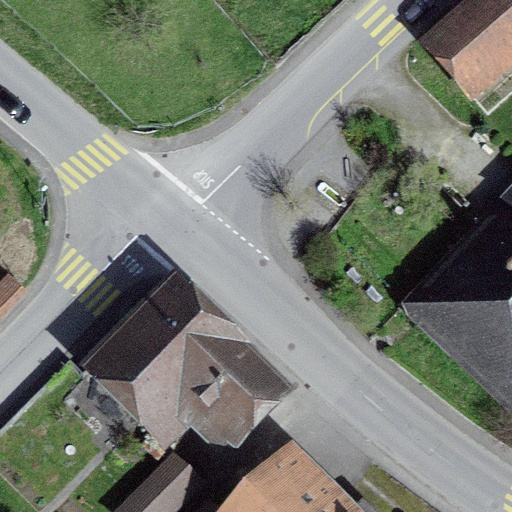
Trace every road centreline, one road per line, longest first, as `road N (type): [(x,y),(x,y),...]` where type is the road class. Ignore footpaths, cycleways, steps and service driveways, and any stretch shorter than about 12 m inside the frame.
road 1 (residential): [(511,506),(377,409),(162,220)]
road 2 (residential): [(162,220),(411,0)]
road 3 (residential): [(0,376),(162,220)]
road 4 (residential): [(0,80),(162,220)]
